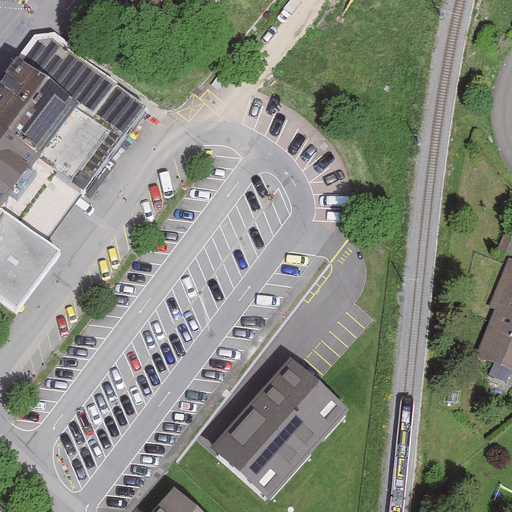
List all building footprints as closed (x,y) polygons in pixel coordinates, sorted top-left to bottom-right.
[(191,0),(193,2),(194,0),(131,0),(140,6),(163,10),(171,0),(191,0)] [(38,40),(0,90),(0,132),(36,160),(82,195),(148,109),(54,38),(38,40)] [(36,160),(0,132),(0,207),(1,208),(10,197),(17,202),(37,175),(29,169),(36,160)] [(0,302),(16,314),(61,253),(47,242),(1,208),(0,207),(0,302)] [(511,264),(505,262),(485,318),(495,321),(479,364),(511,375),(511,264)] [(316,386),(298,369),(218,457),(267,501),(347,413),(316,386)] [(204,511),(179,490),(159,511),(204,511)]
